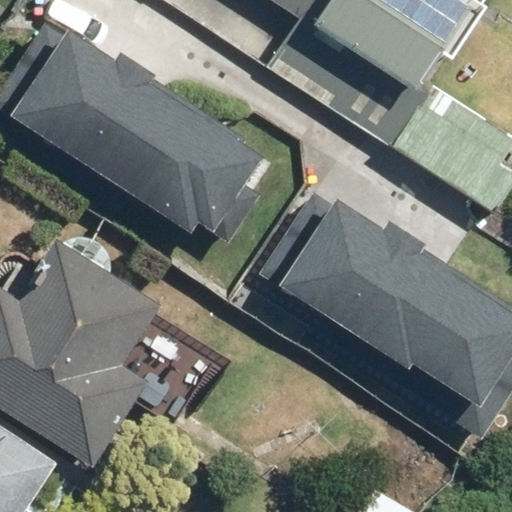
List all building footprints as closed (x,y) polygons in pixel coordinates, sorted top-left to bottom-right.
[(279,0),(419,91),(471,11),(478,0),(279,0)] [(0,66),(0,126),(162,234),(225,139),(35,14),(0,66)] [(511,187),(511,129),(438,81),(395,145),(496,211),(511,187)] [(237,282),(427,408),(490,313),(300,187),(237,282)] [(30,302),(0,284),(0,407),(96,466),(152,374),(132,361),(169,301),(68,240),(30,302)] [(11,511),(55,446),(0,410),(0,511),(11,511)] [(422,511),(374,484),(357,511),(422,511)]
